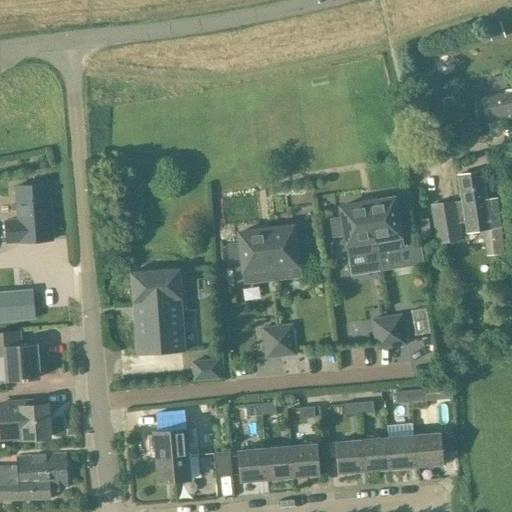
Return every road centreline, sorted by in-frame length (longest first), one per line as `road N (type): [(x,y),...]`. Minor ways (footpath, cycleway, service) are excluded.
road 1 (unclassified): [(96,402),(68,41)]
road 2 (residential): [(96,402),(424,371)]
road 3 (unclassified): [(318,0),(68,41)]
road 4 (residential): [(264,511),(447,497)]
